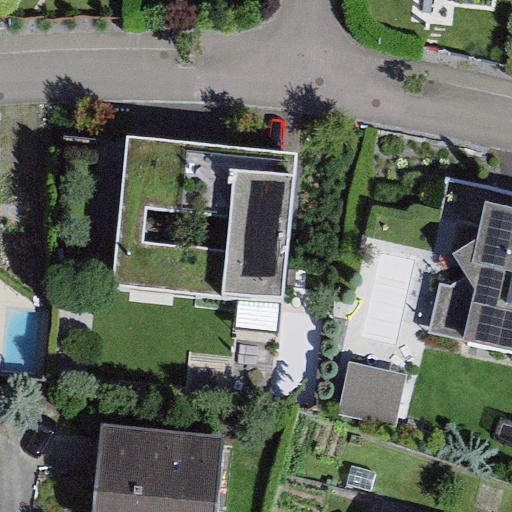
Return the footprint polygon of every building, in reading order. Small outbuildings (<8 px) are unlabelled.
[(475,21),(477,0),(428,0),(427,16),(475,21)] [(279,342),(296,188),(99,167),(82,321),(279,342)] [(22,186),(0,185),(0,315),(16,316),(22,186)] [(410,372),(511,395),(511,224),(447,209),(410,372)] [(406,425),(415,376),(355,365),(346,414),(406,425)] [(85,511),(211,511),(216,475),(92,460),(85,511)]
